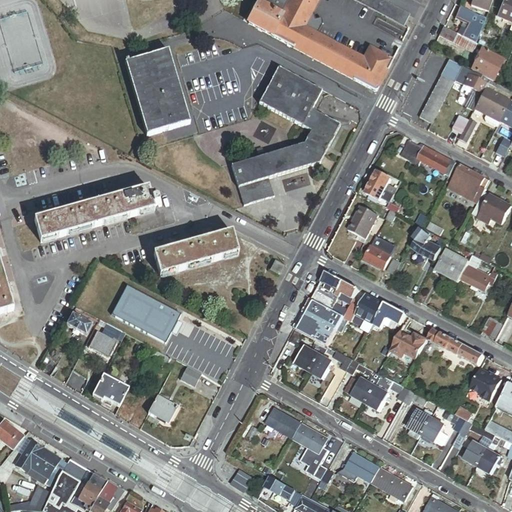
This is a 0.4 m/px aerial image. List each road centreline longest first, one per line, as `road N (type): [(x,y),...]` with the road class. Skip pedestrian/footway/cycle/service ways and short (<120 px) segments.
road 1 (residential): [(486,511),(248,375)]
road 2 (residential): [(511,361),(308,253)]
road 3 (secondary): [(195,475),(0,358)]
road 4 (secondary): [(0,396),(179,504)]
road 5 (tertiary): [(308,253),(379,115)]
road 6 (residential): [(511,186),(379,115)]
road 7 (tertiary): [(248,375),(308,253)]
road 8 (tertiary): [(379,115),(436,0)]
